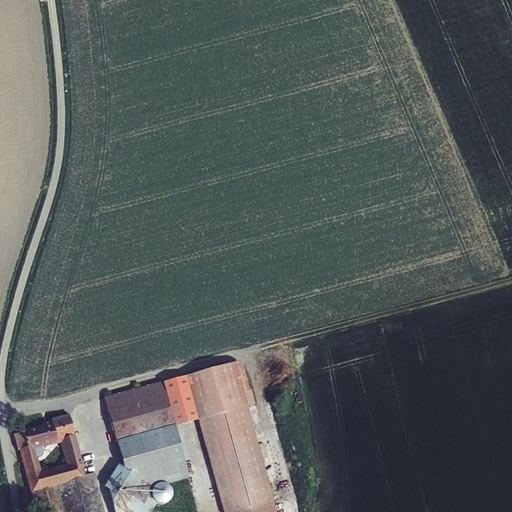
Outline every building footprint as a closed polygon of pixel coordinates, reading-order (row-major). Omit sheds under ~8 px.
[(272,511),(232,366),(184,379),(197,426),(220,511),(272,511)] [(184,379),(108,398),(119,444),(140,439),(143,438),(197,426),(184,379)] [(84,478),(67,418),(48,422),(49,426),(16,435),(32,494),(58,487),(61,495),(72,492),(70,483),(77,482),(79,490),(88,488),(87,486),(95,483),(92,475),(84,478)] [(152,501),(175,456),(143,438),(109,506),(120,511),(152,511),(157,503),(152,501)] [(58,487),(64,511),(104,511),(95,483),(87,486),(88,488),(79,490),(77,482),(70,483),(72,492),(61,495),(58,487)] [(64,511),(58,487),(32,494),(37,511),(64,511)]
